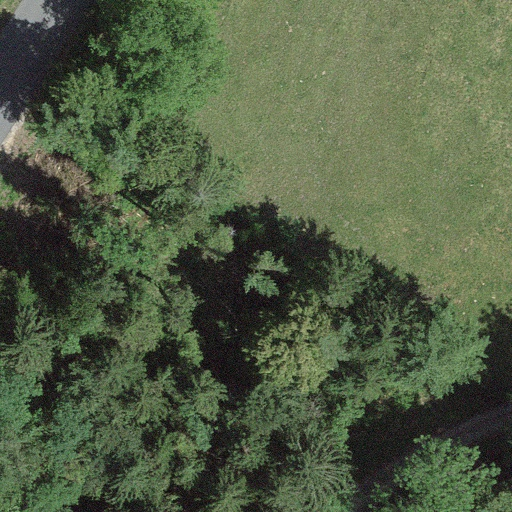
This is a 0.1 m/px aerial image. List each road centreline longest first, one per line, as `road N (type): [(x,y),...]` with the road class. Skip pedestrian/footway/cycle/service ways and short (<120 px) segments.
road 1 (track): [(356,511),(511,435)]
road 2 (tertiary): [(0,102),(64,0)]
